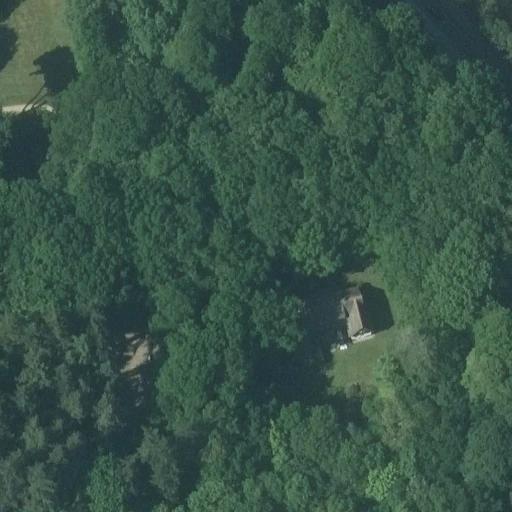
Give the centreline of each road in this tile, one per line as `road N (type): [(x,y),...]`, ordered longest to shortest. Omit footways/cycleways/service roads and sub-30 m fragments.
road 1 (unclassified): [(0,282),(306,214),(511,153)]
road 2 (primary): [(511,118),(404,0)]
